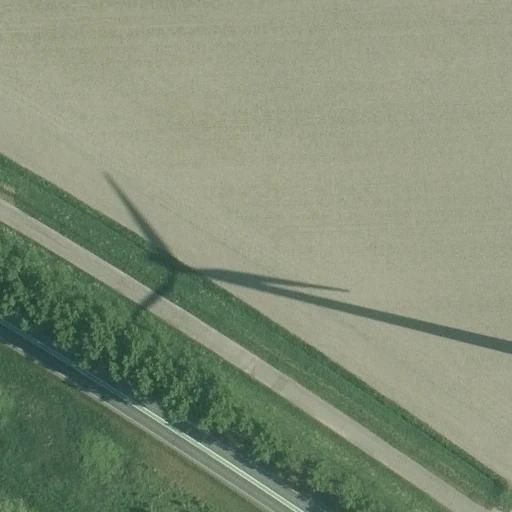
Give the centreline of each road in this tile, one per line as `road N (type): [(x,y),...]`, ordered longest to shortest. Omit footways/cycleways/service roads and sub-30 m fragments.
road 1 (unclassified): [(466,511),(0,214)]
road 2 (trunk): [(297,511),(0,320)]
